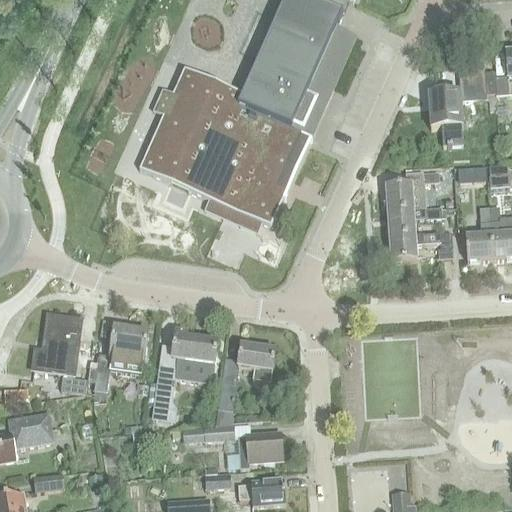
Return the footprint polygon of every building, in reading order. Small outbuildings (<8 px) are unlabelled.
[(340,19),(294,0),(284,0),(242,99),(183,73),(138,174),(270,233),(283,204),(284,204),(285,202),(284,202),(287,195),(278,191),(300,141),(310,145),(311,143),(307,141),(319,112),(323,114),(355,41),(334,32),(340,19)] [(332,0),(351,8),(352,5),(354,0),(332,0)] [(507,82),(494,83),(494,98),(494,100),(496,99),(511,98),(511,57),(505,58),(507,82)] [(484,99),(487,99),(494,98),(494,83),(493,78),(483,78),(483,80),(484,99)] [(484,99),(483,80),(458,81),(459,99),(428,101),(430,134),(441,133),(442,151),(461,150),(459,132),(461,132),(459,105),(483,104),(483,99),(484,99)] [(494,98),(487,99),(488,115),(497,115),(496,99),(494,100),(494,98)] [(460,186),(484,185),(483,171),(459,173),(460,186)] [(423,214),(425,214),(423,189),(438,188),(437,178),(421,179),(421,178),(404,179),(405,190),(385,191),(387,216),(423,214)] [(413,239),(412,225),(440,223),(439,213),(425,214),(423,214),(387,216),(388,241),(413,239)] [(487,214),(491,265),(511,264),(511,232),(499,234),(498,213),(487,214)] [(491,265),(487,214),(479,215),(480,241),(465,242),(466,267),(491,265)] [(413,239),(388,241),(390,267),(415,266),(414,250),(424,249),(424,238),(413,239)] [(452,264),(450,238),(438,238),(439,254),(426,254),(427,265),(452,264)] [(30,375),(62,380),(60,396),(85,399),(87,386),(73,384),(81,325),(46,320),(41,355),(33,353),(30,375)] [(147,337),(113,332),(109,356),(109,362),(110,362),(109,376),(140,380),(143,361),(147,337)] [(199,339),(174,336),(171,352),(161,350),(153,411),(170,414),(174,385),(211,390),(213,371),(216,347),(198,344),(199,339)] [(274,354),(240,349),(238,366),(225,364),(217,415),(230,416),(236,373),(253,375),(252,386),(270,389),(271,378),(274,354)] [(52,447),(48,419),(7,425),(9,440),(0,441),(0,468),(15,466),(13,453),(52,447)] [(233,444),(232,430),(181,434),(182,448),(233,444)] [(132,438),(133,451),(151,450),(150,437),(132,438)] [(281,466),(279,439),(245,441),(246,444),(238,445),(240,473),(247,472),(247,468),(281,466)] [(89,490),(103,488),(102,478),(88,480),(89,490)] [(63,495),(61,479),(32,482),(34,498),(63,495)] [(229,493),(228,479),(204,480),(205,495),(229,493)] [(284,510),(282,485),(250,487),(250,491),(237,492),(238,504),(251,504),(251,511),(284,510)] [(0,511),(23,511),(21,499),(0,503),(0,511)] [(207,511),(207,503),(165,507),(165,511),(207,511)]
